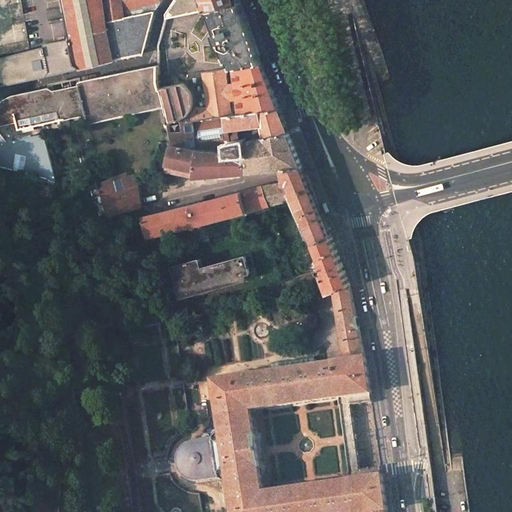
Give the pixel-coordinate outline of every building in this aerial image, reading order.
[(69,39),(61,0),(19,0),(30,46),(30,47),(44,44),(69,39)] [(113,32),(112,0),(61,0),(69,39),(75,64),(80,68),(115,60),(113,32)] [(112,0),(113,32),(157,22),(162,1),(162,0),(112,0)] [(178,0),(179,1),(182,11),(203,3),(201,0),(178,0)] [(263,63),(241,0),(208,0),(204,2),(220,32),(217,33),(222,47),(225,46),(230,60),(232,59),(235,67),(263,63)] [(182,11),(179,1),(177,1),(168,15),(168,17),(182,11)] [(146,47),(157,22),(113,32),(115,60),(139,54),(146,47)] [(75,64),(69,39),(44,44),(45,46),(50,71),(75,64)] [(50,71),(45,46),(4,57),(0,57),(0,79),(10,84),(47,76),(50,71)] [(281,108),(263,63),(235,67),(237,81),(239,95),(239,100),(241,113),(281,108)] [(80,68),(75,64),(50,71),(47,76),(80,68)] [(159,81),(159,64),(147,71),(142,68),(82,81),(80,82),(81,85),(87,114),(89,123),(127,114),(137,112),(164,106),(165,106),(162,88),(161,88),(159,81)] [(228,83),(227,69),(204,72),(209,104),(211,117),(224,115),(231,114),(230,101),(229,98),(228,83)] [(80,82),(82,81),(50,88),(55,90),(81,85),(80,82)] [(239,95),(237,81),(228,83),(229,98),(230,101),(239,100),(239,95)] [(183,83),(162,88),(165,106),(164,106),(168,124),(183,118),(184,117),(186,116),(189,113),(191,110),(192,107),(193,103),(194,99),(194,96),(192,91),(191,88),(189,85),(188,84),(187,84),(184,83),(183,83)] [(87,114),(81,85),(55,90),(50,88),(13,96),(4,100),(0,106),(0,114),(16,111),(20,128),(87,114)] [(290,132),(281,108),(241,113),(231,114),(224,115),(225,130),(240,128),(264,125),(265,128),(266,137),(290,132)] [(138,118),(137,112),(127,114),(129,120),(136,119),(138,118)] [(225,130),(224,115),(211,117),(185,120),(183,118),(168,124),(172,145),(196,149),(196,135),(225,130)] [(240,131),(240,128),(225,130),(196,135),(196,149),(230,154),(229,144),(241,142),(240,131)] [(304,167),(290,132),(266,137),(241,142),(229,144),(230,154),(196,149),(172,145),(168,163),(197,169),(196,176),(244,172),(285,168),(304,167)] [(55,182),(45,133),(0,143),(0,167),(21,175),(55,182)] [(196,176),(197,169),(168,163),(167,170),(196,176)] [(307,175),(304,167),(285,168),(287,182),(290,181),(296,198),(301,208),(315,242),(332,237),(308,178),(307,175)] [(135,178),(132,170),(100,183),(109,213),(140,205),(135,179),(135,178)] [(296,198),(290,181),(287,182),(263,186),(270,205),(290,199),(296,198)] [(270,205),(263,186),(242,191),(247,211),(270,205)] [(148,237),(247,211),(242,191),(143,217),(148,237)] [(301,208),(296,198),(290,199),(295,210),(301,208)] [(323,273),(330,293),(334,292),(350,285),(342,264),(332,237),(315,242),(324,266),(322,266),(321,267),(320,269),(320,271),(321,272),(322,273),(323,273)] [(252,272),(247,255),(203,267),(200,258),(174,266),(182,297),(247,278),(245,275),(252,272)] [(358,321),(350,285),(334,292),(345,362),(317,366),(315,358),(272,363),(273,373),(214,381),(223,440),(215,440),(215,438),(192,442),(179,455),(178,458),(178,464),(179,468),(180,472),(198,481),(221,479),(221,476),(228,476),(233,511),(387,511),(388,511),(382,467),(360,470),(362,480),(265,494),(252,410),(350,397),(352,406),(372,402),(367,359),(366,359),(358,321)] [(132,342),(162,336),(160,324),(159,316),(129,324),(132,342)]
